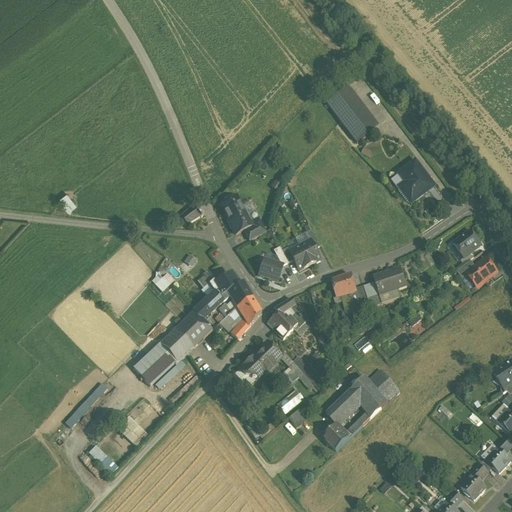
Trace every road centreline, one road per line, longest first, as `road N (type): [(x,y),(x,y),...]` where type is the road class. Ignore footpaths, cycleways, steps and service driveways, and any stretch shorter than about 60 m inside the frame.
road 1 (residential): [(268,302),(404,253),(474,210),(497,234),(511,276)]
road 2 (residential): [(107,0),(140,50),(218,236)]
road 3 (residential): [(0,216),(218,236)]
